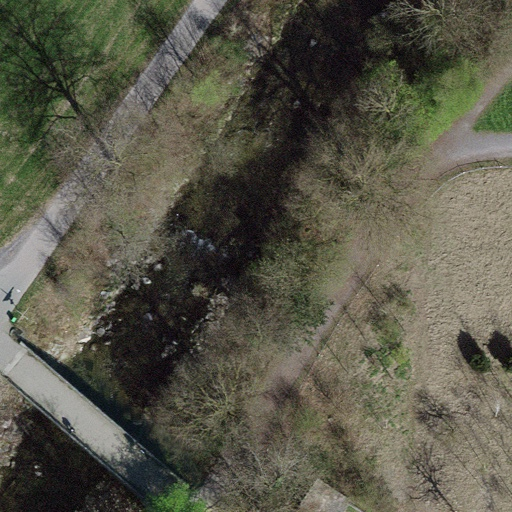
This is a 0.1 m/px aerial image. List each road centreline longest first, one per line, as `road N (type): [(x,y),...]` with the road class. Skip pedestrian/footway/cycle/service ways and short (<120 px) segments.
road 1 (track): [(0,293),(214,0)]
road 2 (unclassified): [(0,341),(191,511)]
